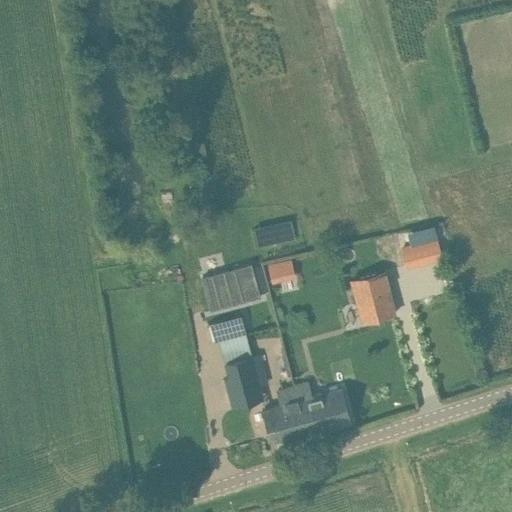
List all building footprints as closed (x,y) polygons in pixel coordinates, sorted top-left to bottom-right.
[(435,236),(406,243),(410,263),(440,255),(435,236)] [(268,262),(272,279),(280,277),(276,260),(268,262)] [(261,264),(212,276),(222,317),(253,309),(247,282),(264,277),(261,264)] [(394,312),(383,269),(350,278),(361,320),(394,312)] [(209,323),(216,323),(214,305),(207,306),(209,323)] [(228,377),(225,378),(229,393),(232,406),(263,398),(259,384),(252,356),(225,363),(228,377)] [(307,381),(294,385),(298,399),(297,400),(306,432),(351,420),(341,387),(311,395),(307,381)] [(271,442),(306,432),(297,400),(298,399),(294,385),(285,387),(289,401),(262,409),(271,442)]
